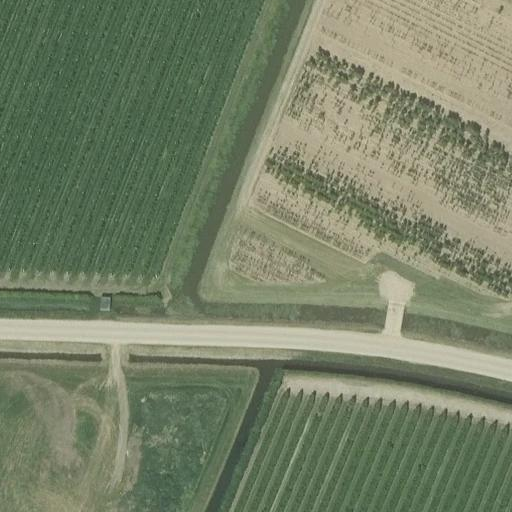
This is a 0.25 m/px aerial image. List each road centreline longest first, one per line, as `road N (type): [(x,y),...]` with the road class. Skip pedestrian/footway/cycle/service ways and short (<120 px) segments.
road 1 (unclassified): [(511,373),(389,346),(0,329)]
road 2 (track): [(0,374),(99,380),(122,334)]
